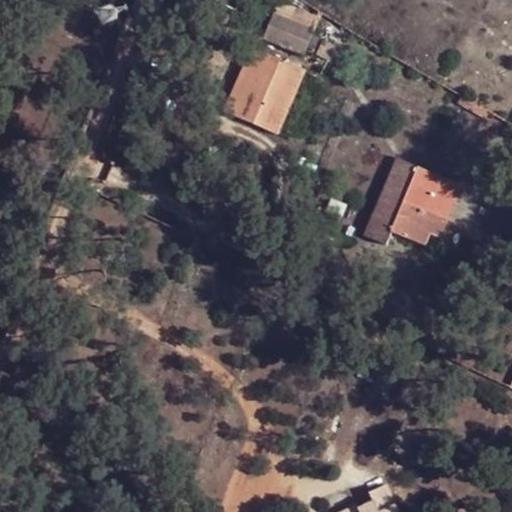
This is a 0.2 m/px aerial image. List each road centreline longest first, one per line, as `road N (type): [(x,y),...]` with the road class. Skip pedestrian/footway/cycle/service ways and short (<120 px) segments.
road 1 (track): [(223,511),(256,428),(243,386),(204,356),(38,270)]
road 2 (track): [(80,163),(38,270),(0,334)]
road 3 (residential): [(143,0),(80,163)]
